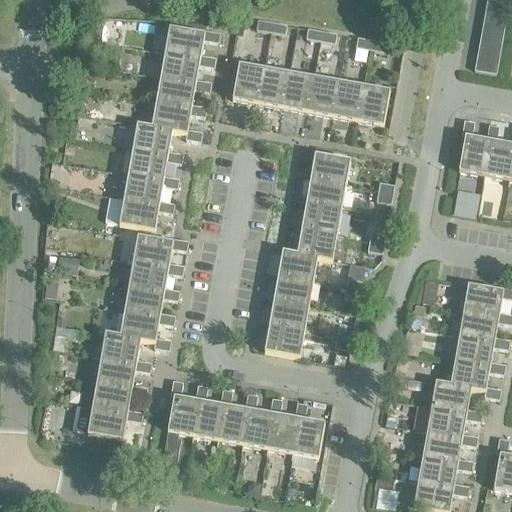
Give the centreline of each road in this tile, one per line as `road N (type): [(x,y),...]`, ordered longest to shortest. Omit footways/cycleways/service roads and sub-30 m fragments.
road 1 (tertiary): [(11,476),(29,70)]
road 2 (residential): [(366,389),(226,368),(212,357),(243,161)]
road 3 (tertiary): [(183,511),(11,476)]
road 4 (residential): [(451,100),(426,157),(420,248)]
road 5 (residential): [(420,248),(381,323),(366,389)]
road 6 (residential): [(366,389),(342,511)]
